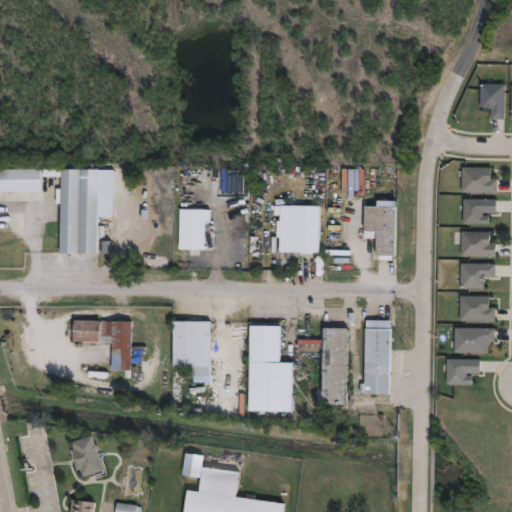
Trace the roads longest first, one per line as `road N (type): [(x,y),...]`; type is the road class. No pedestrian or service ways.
road 1 (tertiary): [(489,0),(436,112),(425,162),(419,511)]
road 2 (residential): [(0,293),(421,294)]
